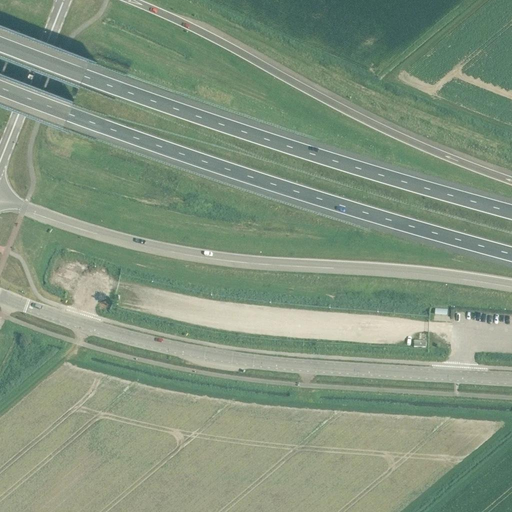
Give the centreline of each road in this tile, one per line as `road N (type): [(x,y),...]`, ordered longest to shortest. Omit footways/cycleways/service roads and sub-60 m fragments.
road 1 (motorway): [(0,88),(409,228),(511,254)]
road 2 (motorway): [(511,210),(250,134),(0,45)]
road 3 (motorway): [(0,196),(96,231),(196,254),(511,286)]
road 4 (unclassified): [(511,382),(231,360),(158,347),(0,297)]
road 5 (motorway): [(511,181),(365,121),(129,0)]
road 6 (secondary): [(0,162),(63,0)]
